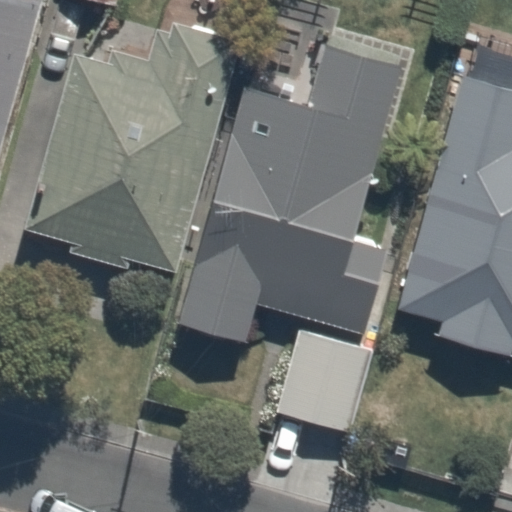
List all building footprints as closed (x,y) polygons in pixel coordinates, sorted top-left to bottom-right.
[(0,0),(0,138),(35,0),(0,0)] [(244,305),(367,330),(386,239),(354,233),(391,53),(303,34),(292,89),(229,77),(181,312),(240,324),(244,305)] [(218,76),(55,39),(12,233),(86,250),(79,280),(168,300),(218,76)] [(427,333),(503,352),(508,330),(511,330),(511,68),(457,54),(394,301),(433,311),(427,333)] [(371,343),(292,326),(274,408),(353,425),(371,343)]
